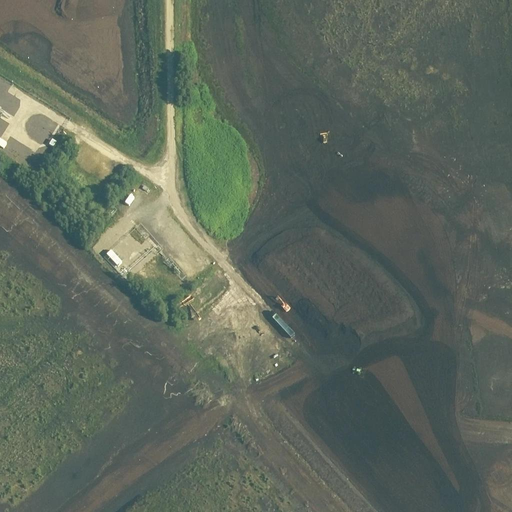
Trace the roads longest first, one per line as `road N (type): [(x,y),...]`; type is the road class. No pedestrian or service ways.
road 1 (track): [(237,279),(234,358),(361,511)]
road 2 (residential): [(165,0),(169,168)]
